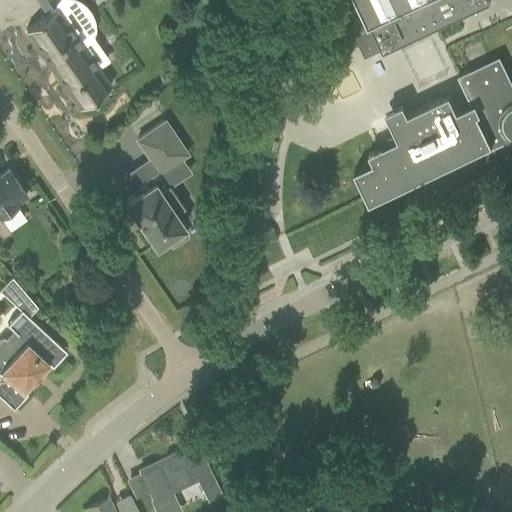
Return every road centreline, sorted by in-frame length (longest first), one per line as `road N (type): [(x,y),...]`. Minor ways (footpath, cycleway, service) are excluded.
road 1 (residential): [(187,374),(285,314),(511,209)]
road 2 (residential): [(187,374),(0,101)]
road 3 (residential): [(28,511),(187,374)]
